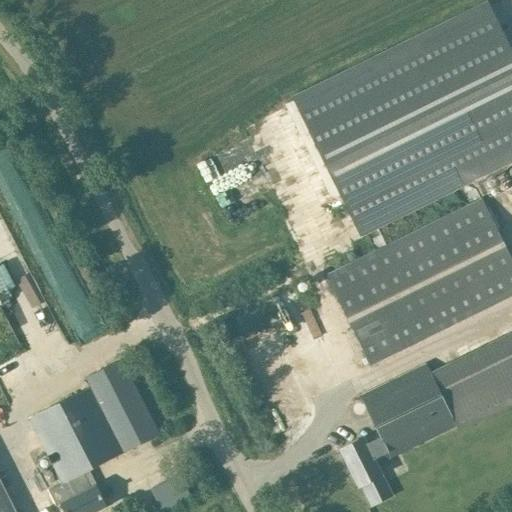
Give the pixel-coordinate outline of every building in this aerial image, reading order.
[(511,157),(511,58),(486,6),(294,101),(360,233),(511,157)] [(511,259),(482,198),(326,274),(370,365),(511,296),(511,259)] [(239,317),(225,319),(241,336),(240,325),(237,322),(243,321),(245,334),(267,314),(273,320),(276,317),(299,314),(300,320),(292,327),(298,334),(299,343),(293,349),(310,346),(311,345),(307,320),(286,297),(263,300),(251,311),(239,313),(239,317)] [(379,433),(363,440),(363,439),(341,449),(359,486),(362,484),(371,502),(389,493),(380,475),(381,475),(376,465),(405,451),(411,465),(418,461),(412,448),(457,425),(460,430),(511,404),(511,331),(431,372),(426,363),(360,395),(379,433)] [(90,387),(28,418),(62,484),(50,490),(58,505),(60,503),(64,511),(94,511),(106,506),(95,484),(89,471),(160,434),(122,360),(85,377),(90,387)] [(465,441),(409,467),(424,500),(481,473),(465,441)] [(179,473),(150,488),(161,511),(191,496),(179,473)] [(0,511),(16,511),(0,480),(0,511)]
